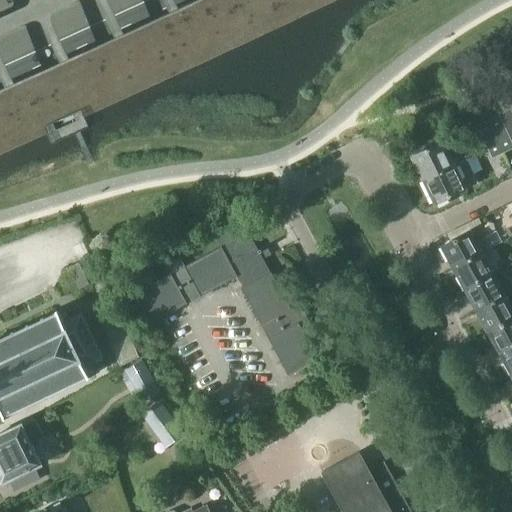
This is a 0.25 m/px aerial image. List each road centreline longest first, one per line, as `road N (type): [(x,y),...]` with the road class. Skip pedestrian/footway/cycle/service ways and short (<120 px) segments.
road 1 (residential): [(456,511),(287,196),(363,160),(408,245)]
road 2 (residential): [(408,245),(511,440)]
road 3 (motorway): [(0,73),(169,0)]
